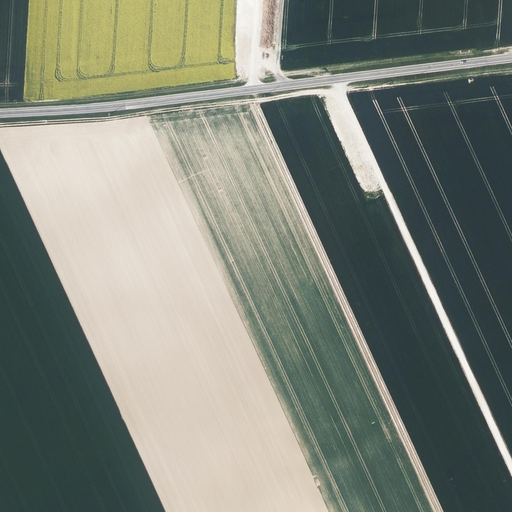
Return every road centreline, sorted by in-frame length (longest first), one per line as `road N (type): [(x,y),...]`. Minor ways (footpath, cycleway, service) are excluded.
road 1 (track): [(0,125),(511,69)]
road 2 (secondary): [(0,111),(511,57)]
road 3 (track): [(384,190),(511,469)]
